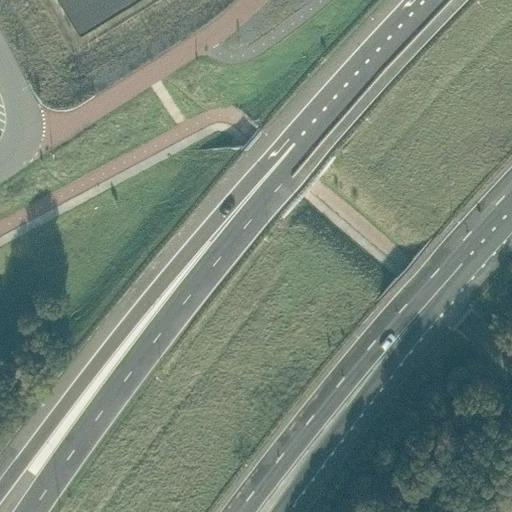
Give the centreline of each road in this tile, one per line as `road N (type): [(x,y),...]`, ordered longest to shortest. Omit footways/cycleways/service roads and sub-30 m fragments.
road 1 (motorway): [(305,155),(0,492)]
road 2 (motorway): [(305,155),(235,234),(26,511)]
road 3 (motorway): [(237,511),(451,252)]
road 4 (motorway): [(276,511),(451,252)]
road 5 (unclassified): [(26,130),(52,130),(198,44),(254,0)]
road 6 (motorway): [(449,0),(305,155)]
